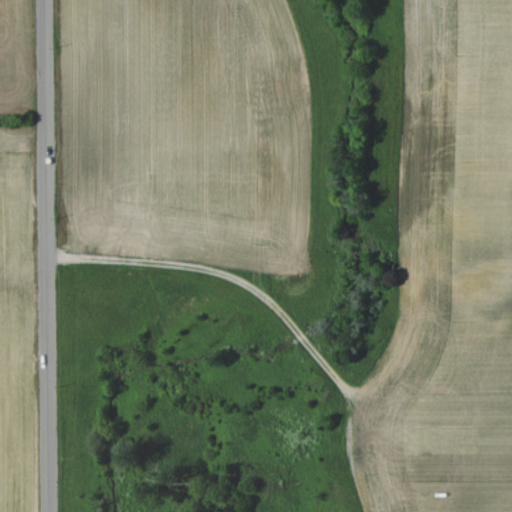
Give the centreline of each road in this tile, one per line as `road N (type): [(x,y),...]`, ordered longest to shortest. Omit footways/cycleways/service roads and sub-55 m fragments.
road 1 (residential): [(44,202),(199,268),(303,300),(352,342),(395,365),(447,359),(508,323)]
road 2 (residential): [(47,511),(47,0)]
